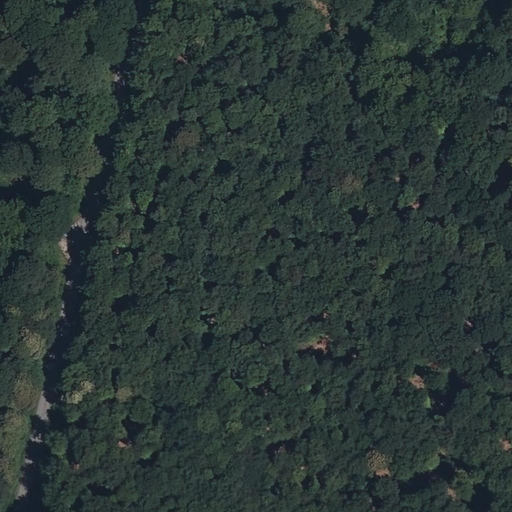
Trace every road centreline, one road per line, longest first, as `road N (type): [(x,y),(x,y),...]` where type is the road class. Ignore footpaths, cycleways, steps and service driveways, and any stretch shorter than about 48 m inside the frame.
road 1 (tertiary): [(20,511),(138,0)]
road 2 (track): [(511,95),(163,0)]
